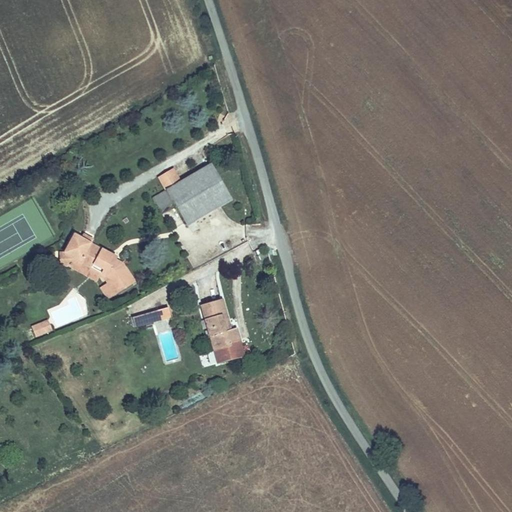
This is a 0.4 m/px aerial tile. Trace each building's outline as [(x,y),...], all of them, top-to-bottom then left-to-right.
[(215,169),(170,196),(176,206),(188,227),(234,201),(215,169)] [(176,206),(170,196),(159,202),(165,212),(176,206)] [(88,243),(80,257),(109,272),(116,284),(112,286),(119,299),(139,287),(124,263),(117,258),(88,243)] [(80,257),(77,262),(105,275),(107,278),(112,286),(116,284),(109,272),(80,257)] [(196,309),(215,357),(224,351),(225,348),(234,344),(233,340),(239,338),(235,329),(229,332),(215,301),(196,309)] [(163,318),(130,331),(134,340),(167,328),(163,318)] [(37,329),(38,333),(54,327),(53,322),(37,329)] [(54,327),(38,333),(41,340),(57,334),(54,327)] [(224,351),(215,357),(220,367),(240,358),(234,344),(225,348),(224,351)]
